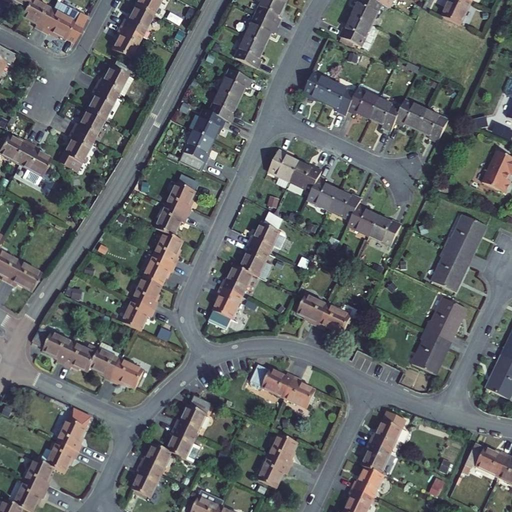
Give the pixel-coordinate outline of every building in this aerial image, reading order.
[(41,32),(52,11),(31,0),(29,0),(26,8),(21,17),(36,25),(34,28),(41,32)] [(138,0),(135,6),(153,15),(160,0),(138,0)] [(286,4),(276,0),(263,0),(256,16),(277,27),(281,18),(280,17),(286,4)] [(371,0),(357,0),(356,3),(358,4),(352,17),(372,26),(382,5),(371,0)] [(393,0),(371,0),(382,5),(390,9),(393,0)] [(442,17),(460,26),(471,3),(464,0),(446,0),(447,0),(450,2),(442,17)] [(48,35),(50,32),(65,40),(66,39),(74,43),(88,18),(57,2),(52,11),(41,32),(48,35)] [(153,15),(135,6),(127,21),(124,19),(121,26),(141,37),(153,15)] [(277,27),(256,16),(246,38),(265,47),(272,34),(274,35),(277,27)] [(372,26),(352,17),(346,30),(344,29),(340,38),(368,51),(374,38),(367,35),(372,26)] [(117,33),(120,35),(112,50),(129,59),(141,37),(121,26),(117,33)] [(265,47),(246,38),(235,59),(257,69),(261,60),(260,60),(265,47)] [(0,73),(6,63),(10,65),(15,55),(0,46),(0,73)] [(127,76),(131,69),(116,61),(112,68),(110,67),(102,82),(99,80),(95,87),(116,98),(118,94),(123,96),(133,79),(127,76)] [(230,71),(220,92),(240,101),(245,89),(248,89),(251,81),(230,71)] [(303,95),(312,99),(313,98),(326,104),(335,84),(313,74),(303,95)] [(346,115),(348,111),(356,94),(335,84),(326,104),(338,110),(337,112),(346,115)] [(104,120),(116,98),(95,87),(91,94),(94,96),(87,110),(104,120)] [(380,100),(358,90),(356,94),(348,111),(357,115),(358,114),(371,120),(380,100)] [(220,92),(210,114),(226,121),(231,124),(236,115),(233,114),(240,101),(220,92)] [(380,100),(371,120),(383,126),(382,128),(391,132),(395,123),(401,110),(380,100)] [(401,110),(395,123),(404,127),(405,125),(418,131),(427,111),(405,101),(401,110)] [(92,142),(104,120),(87,110),(79,125),(76,124),(72,131),(92,142)] [(210,114),(204,111),(194,133),(214,142),(220,129),(222,130),(226,121),(210,114)] [(427,111),(418,131),(430,137),(430,139),(438,143),(449,121),(427,111)] [(509,139),(511,130),(498,127),(496,136),(509,139)] [(76,173),(92,142),(72,131),(68,138),(71,139),(58,163),(76,173)] [(194,133),(179,163),(201,173),(209,155),(208,154),(214,142),(194,133)] [(7,136),(0,149),(0,154),(20,165),(31,145),(24,141),(22,144),(7,136)] [(31,145),(20,165),(27,169),(22,177),(37,185),(51,160),(36,152),(38,148),(31,145)] [(280,178),(290,183),(300,163),(287,157),(288,155),(279,151),(269,172),(280,178)] [(511,158),(497,152),(483,184),(505,194),(511,182),(508,181),(510,175),(511,175),(511,158)] [(300,163),(290,183),(312,193),(318,179),(322,172),(313,167),(312,169),(300,163)] [(182,176),(178,184),(195,192),(199,184),(182,176)] [(290,183),(280,178),(276,185),(287,190),(290,183)] [(308,201),(329,211),(339,192),(326,185),(327,184),(318,179),(312,193),(308,201)] [(177,184),(167,206),(188,216),(191,209),(188,208),(195,192),(178,184),(177,184)] [(351,198),(339,192),(329,211),(351,221),(358,206),(361,200),(352,196),(351,198)] [(188,216),(167,206),(156,229),(165,234),(174,238),(181,222),(185,223),(188,216)] [(366,212),(367,210),(358,206),(351,221),(348,227),(370,237),(379,218),(366,212)] [(463,216),(452,240),(450,238),(445,248),(471,260),(487,227),(463,216)] [(379,218),(370,237),(391,248),(401,226),(392,222),(392,224),(379,218)] [(252,238),(248,245),(269,255),(273,247),(280,250),(286,238),(285,235),(262,224),(255,240),(252,238)] [(165,234),(155,256),(176,266),(179,259),(176,257),(183,242),(174,238),(165,234)] [(269,255),(248,245),(245,253),(248,254),(241,269),(253,275),(259,278),(266,263),(269,255)] [(443,258),(432,282),(456,293),(471,260),(445,248),(441,257),(443,258)] [(0,274),(3,276),(1,279),(8,283),(19,263),(0,252),(0,274)] [(155,256),(144,278),(162,287),(169,272),(173,273),(176,266),(155,256)] [(15,287),(17,284),(32,292),(41,275),(19,263),(8,283),(15,287)] [(266,263),(259,278),(265,281),(272,266),(266,263)] [(241,269),(235,267),(228,282),(225,281),(221,288),(242,298),(253,275),(241,269)] [(144,278),(134,301),(155,311),(158,304),(155,302),(162,287),(144,278)] [(227,331),(242,298),(221,288),(218,295),(221,296),(209,322),(227,331)] [(306,296),(297,314),(313,321),(311,324),(318,328),(328,306),(306,296)] [(430,321),(426,331),(451,343),(467,310),(443,299),(432,322),(430,321)] [(134,301),(123,324),(141,332),(148,317),(151,318),(155,311),(134,301)] [(351,317),(328,306),(318,328),(326,331),(327,328),(343,335),(351,317)] [(172,333),(162,328),(157,338),(168,343),(172,333)] [(32,344),(44,349),(43,351),(59,359),(57,362),(64,365),(74,344),(40,329),(32,344)] [(436,376),(451,343),(426,331),(421,340),(423,341),(412,365),(436,376)] [(511,335),(502,357),(511,361),(511,335)] [(87,350),(74,344),(64,365),(71,369),(73,366),(88,373),(91,368),(99,349),(89,345),(87,350)] [(117,359),(119,354),(113,352),(113,348),(102,344),(99,349),(91,368),(106,375),(105,379),(112,382),(122,361),(117,359)] [(511,361),(502,357),(486,390),(510,401),(511,396),(511,361)] [(144,372),(122,361),(112,382),(119,385),(120,382),(136,390),(144,372)] [(250,385),(252,387),(258,390),(261,390),(262,388),(284,399),(295,378),(287,374),(286,377),(270,370),(270,371),(258,366),(250,382),(251,383),(250,385)] [(302,381),(295,378),(284,399),(307,409),(316,392),(300,384),(302,381)] [(175,427),(196,438),(212,405),(195,397),(190,407),(189,406),(182,422),(179,421),(175,427)] [(74,409),(58,443),(79,453),(82,446),(79,444),(92,418),(74,409)] [(370,442),(391,452),(406,421),(388,413),(377,437),(373,435),(370,442)] [(185,460),(193,464),(201,448),(193,444),(196,438),(175,427),(172,435),(175,436),(168,452),(172,454),(185,460)] [(298,444),(280,435),(269,458),(290,468),(293,461),(290,459),(298,444)] [(367,450),(370,451),(363,466),(366,468),(380,475),(391,452),(370,442),(367,450)] [(79,453),(58,443),(47,465),(54,468),(65,474),(73,458),(76,460),(79,453)] [(143,459),(140,466),(161,476),(172,454),(168,452),(154,445),(147,461),(143,459)] [(500,456),(475,445),(462,473),(468,476),(471,469),(472,469),(474,466),(499,477),(509,456),(501,453),(500,456)] [(511,457),(509,456),(499,477),(511,483),(511,457)] [(290,468),(269,458),(258,481),(276,489),(283,473),(287,475),(290,468)] [(25,482),(46,492),(50,485),(47,484),(54,468),(47,465),(36,460),(25,482)] [(161,476),(140,466),(137,473),(140,475),(133,490),(150,499),(161,476)] [(366,468),(359,484),(355,482),(352,489),(373,499),(384,477),(380,475),(366,468)] [(23,509),(29,511),(33,511),(40,498),(43,499),(46,492),(25,482),(15,505),(23,509)] [(352,498),(344,511),(366,511),(373,499),(352,489),(349,496),(352,498)] [(219,511),(221,509),(224,502),(201,491),(191,511),(219,511)] [(15,505),(6,501),(1,510),(0,509),(0,511),(22,511),(23,509),(15,505)]
